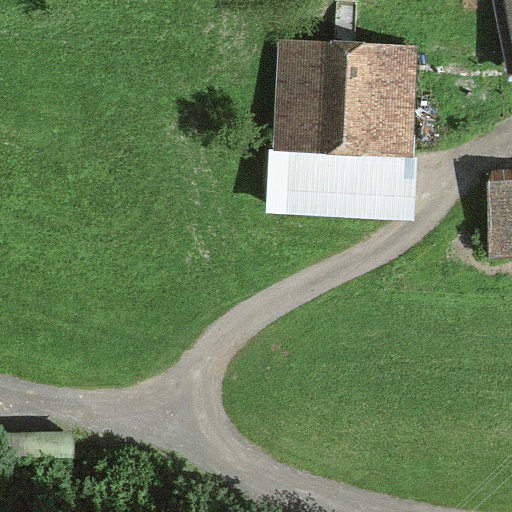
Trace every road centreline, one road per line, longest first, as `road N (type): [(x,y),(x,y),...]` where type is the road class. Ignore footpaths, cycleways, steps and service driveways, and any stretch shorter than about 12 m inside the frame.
road 1 (track): [(511,161),(454,200),(404,253),(243,332),(203,376),(194,423),(220,457),(278,489),(370,511)]
road 2 (track): [(0,397),(194,423)]
